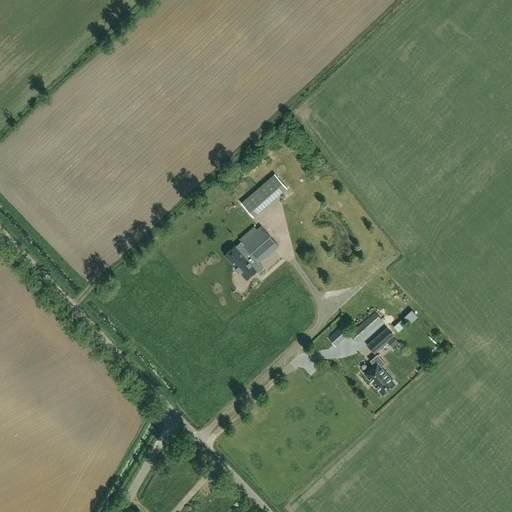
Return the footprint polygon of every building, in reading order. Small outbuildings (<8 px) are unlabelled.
[(241,203),(253,217),(286,188),(275,174),(241,203)] [(278,245),(261,226),(242,242),(241,242),(235,247),(234,246),(225,254),(246,279),(255,271),(257,273),(264,268),(259,262),(278,245)] [(381,320),(374,312),(350,333),(357,341),(381,320)] [(374,352),(393,336),(386,328),(368,345),(374,352)] [(380,367),(385,363),(377,354),(370,360),(373,365),(365,372),(364,373),(365,373),(372,381),(371,382),(375,386),(382,394),(383,394),(394,384),(395,384),(394,383),(380,367)]
